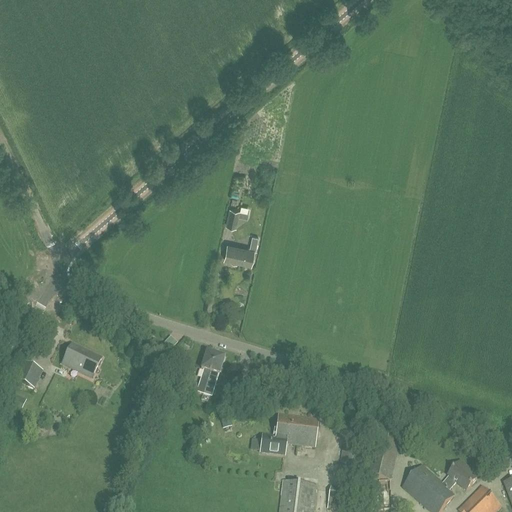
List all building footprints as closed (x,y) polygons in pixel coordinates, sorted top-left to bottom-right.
[(237,218),(239,212),(230,210),(226,226),(235,228),(237,218)] [(239,212),(237,218),(247,220),(248,214),(239,212)] [(252,237),(251,243),(249,250),(227,245),(224,260),(250,266),(254,251),(255,252),(258,238),(252,237)] [(157,351),(164,357),(170,350),(163,344),(157,351)] [(72,345),(62,365),(91,380),(101,359),(72,345)] [(203,395),(215,355),(206,352),(200,370),(203,371),(196,393),(203,395)] [(224,357),(215,355),(203,395),(212,398),(218,376),(219,376),(224,357)] [(15,379),(34,389),(43,371),(24,362),(15,379)] [(231,392),(233,393),(243,396),(247,383),(234,379),(231,392)] [(6,406),(20,413),(26,402),(12,395),(6,406)] [(220,418),(223,429),(231,427),(228,416),(220,418)] [(318,421),(279,416),(276,438),(263,437),(260,453),(285,456),(286,445),(315,449),(318,421)] [(54,417),(51,423),(63,428),(66,423),(58,419),(54,417)] [(369,475),(391,480),(401,436),(380,431),(369,475)] [(339,471),(363,474),(366,449),(358,447),(343,445),(339,471)] [(422,467),(402,490),(428,511),(442,511),(455,498),(449,493),(457,484),(466,492),(476,481),(466,472),(468,469),(460,463),(448,477),(449,478),(443,485),(422,467)] [(312,511),(316,486),(284,482),(279,511),(312,511)] [(498,511),(502,508),(482,488),(457,511),(498,511)]
